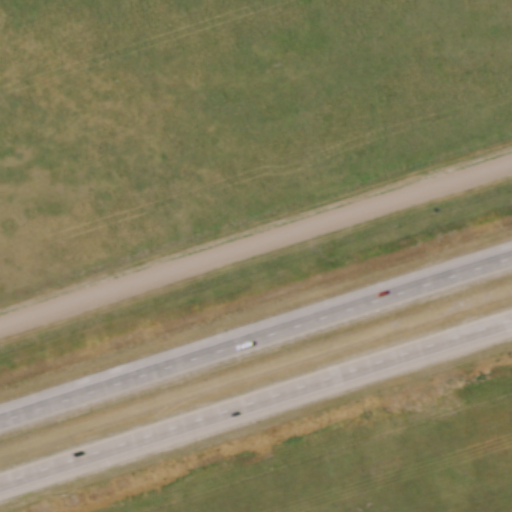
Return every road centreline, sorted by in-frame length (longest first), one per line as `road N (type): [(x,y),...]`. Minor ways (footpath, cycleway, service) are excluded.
road 1 (motorway): [(0,484),(511,321)]
road 2 (residential): [(0,329),(511,166)]
road 3 (motorway): [(511,257),(0,417)]
